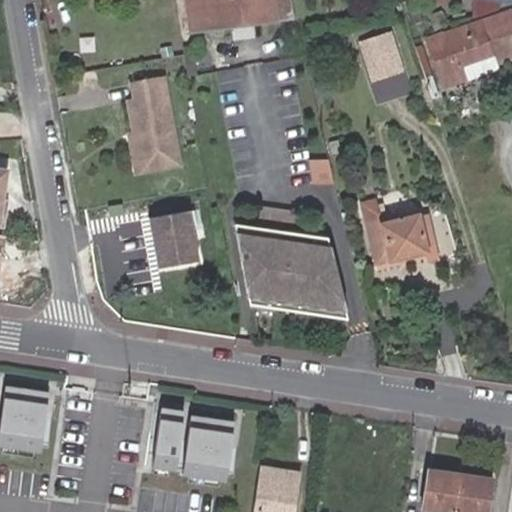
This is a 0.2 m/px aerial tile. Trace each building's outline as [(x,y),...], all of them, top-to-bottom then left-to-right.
[(250,23),(292,17),(288,0),(183,0),(189,32),(228,26),(227,19),(249,17),(250,23)] [(511,0),(455,0),(473,3),(497,7),(511,9),(511,0)] [(497,7),(473,3),(472,21),(497,14),(497,7)] [(228,26),(250,23),(249,17),(227,19),(228,26)] [(511,17),(442,40),(445,48),(428,55),(438,83),(441,93),(465,85),(462,76),(492,66),(495,72),(511,66),(511,17)] [(442,40),(424,44),(428,55),(445,48),(442,40)] [(403,79),(390,42),(362,51),(374,89),(403,79)] [(419,48),(414,50),(430,98),(436,96),(419,48)] [(492,66),(462,76),(465,85),(494,76),(495,72),(492,66)] [(130,135),(137,172),(181,164),(164,80),(133,86),(136,102),(129,104),(135,135),(130,135)] [(316,114),(313,101),(302,103),(305,117),(316,114)] [(378,196),(365,199),(370,218),(383,215),(378,196)] [(191,211),(150,219),(159,268),(201,260),(191,211)] [(418,215),(381,223),(380,217),(365,221),(374,261),(427,250),(418,215)] [(236,225),(251,305),(350,319),(330,238),(236,225)] [(465,346),(455,316),(438,321),(448,352),(465,346)] [(54,394),(9,387),(0,444),(0,447),(45,454),(54,394)] [(188,413),(163,409),(155,469),(179,472),(188,413)] [(240,423),(195,416),(186,476),(230,483),(240,423)] [(276,472),(257,469),(256,475),(275,478),(276,472)] [(275,478),(256,475),(250,511),(289,511),(295,475),(276,472),(275,478)] [(433,511),(452,511),(457,478),(424,473),(418,510),(433,511)] [(484,511),(489,482),(457,478),(452,511),(484,511)]
